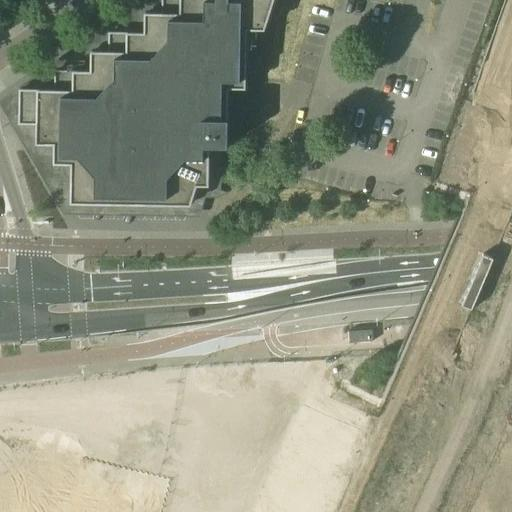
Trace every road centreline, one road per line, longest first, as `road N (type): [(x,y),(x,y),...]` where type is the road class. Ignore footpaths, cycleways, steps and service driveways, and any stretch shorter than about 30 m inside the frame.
road 1 (secondary): [(420,274),(34,290)]
road 2 (track): [(411,364),(511,106)]
road 3 (secondary): [(35,332),(296,314)]
road 4 (secondary): [(296,314),(511,300)]
road 5 (secondary): [(296,314),(420,274)]
